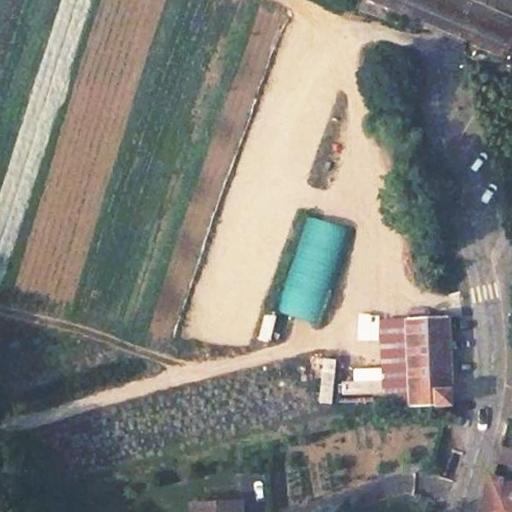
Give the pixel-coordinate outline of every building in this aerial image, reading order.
[(358,238),(315,222),(281,311),(324,327),(358,238)] [(447,318),(408,319),(410,406),(437,405),(450,404),(447,318)] [(371,367),(347,368),(348,395),(381,393),(380,369),(397,368),(395,325),(370,326),(371,367)] [(329,404),(332,358),(318,357),(315,403),(329,404)] [(490,463),(508,470),(511,460),(511,450),(497,445),(490,463)] [(511,511),(511,484),(491,477),(479,511),(511,511)] [(238,511),(238,503),(191,506),(191,511),(238,511)]
